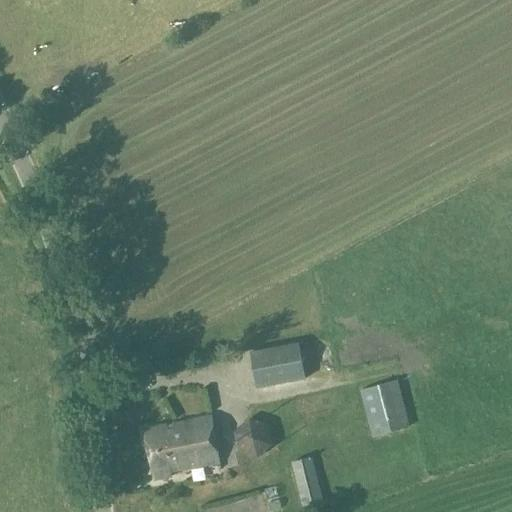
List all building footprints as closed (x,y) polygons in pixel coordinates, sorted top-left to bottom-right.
[(298,346),(251,354),(257,389),(304,381),(298,346)] [(361,391),(373,439),(411,429),(398,381),(361,391)] [(257,414),(231,422),(242,457),(267,449),(257,414)] [(220,461),(212,418),(146,431),(156,479),(173,476),(172,471),(220,461)] [(325,506),(312,458),(292,464),(304,511),(325,506)]
